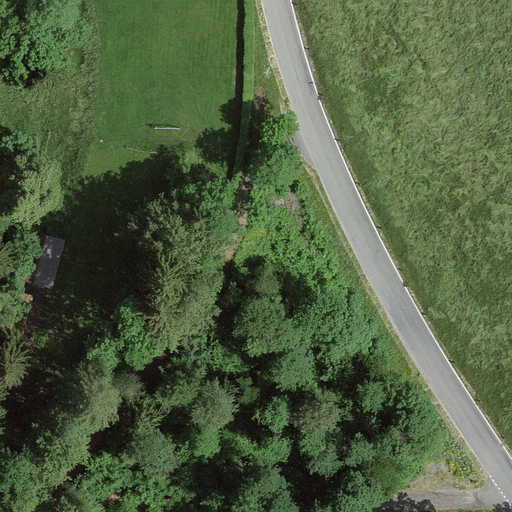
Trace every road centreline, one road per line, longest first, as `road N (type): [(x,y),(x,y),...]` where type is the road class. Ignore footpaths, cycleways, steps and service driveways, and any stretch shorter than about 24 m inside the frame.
road 1 (unclassified): [(511,492),(395,300),(335,178),(278,0)]
road 2 (track): [(59,511),(61,483),(214,269)]
road 3 (track): [(511,494),(383,511)]
